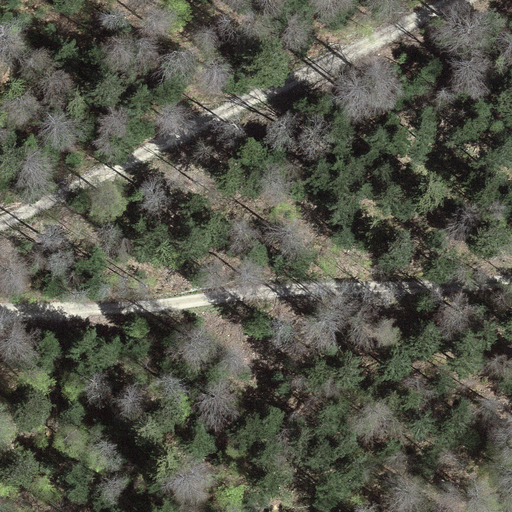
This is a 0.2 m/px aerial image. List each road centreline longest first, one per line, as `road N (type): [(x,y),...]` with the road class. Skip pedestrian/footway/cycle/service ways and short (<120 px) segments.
road 1 (track): [(464,0),(0,225)]
road 2 (track): [(0,312),(511,279)]
